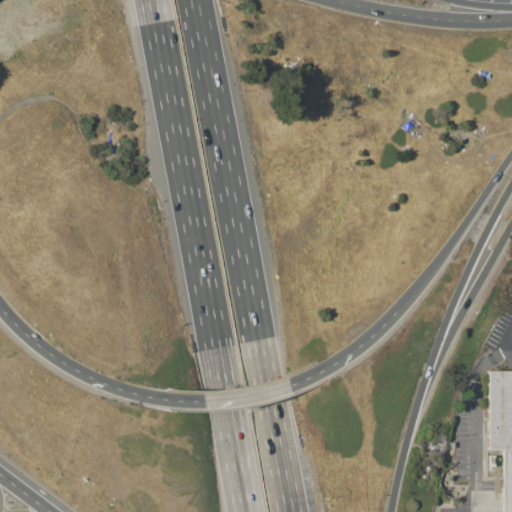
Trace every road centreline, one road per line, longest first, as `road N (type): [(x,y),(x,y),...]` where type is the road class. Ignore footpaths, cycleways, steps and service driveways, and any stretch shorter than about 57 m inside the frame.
road 1 (motorway): [(150,0),(245,511)]
road 2 (motorway): [(287,511),(193,0)]
road 3 (motorway): [(398,468),(447,312),(511,181)]
road 4 (motorway): [(398,468),(432,369),(511,220)]
road 5 (motorway): [(393,314),(511,150)]
road 6 (motorway): [(0,308),(62,363),(118,389),(166,399)]
road 7 (motorway): [(511,20),(433,19),(332,0)]
road 8 (motorway): [(166,399),(255,395),(321,371)]
